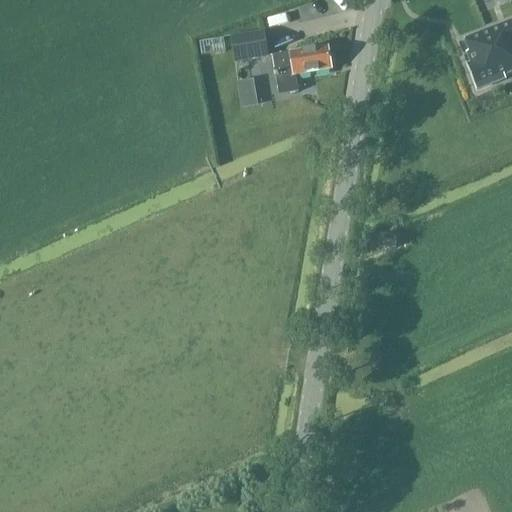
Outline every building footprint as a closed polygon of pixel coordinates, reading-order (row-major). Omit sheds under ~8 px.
[(317,0),(285,8),(287,19),(335,8),(333,0),(317,0)] [(261,14),(263,23),(285,19),(283,9),(261,14)] [(466,65),(476,90),(504,80),(502,76),(511,72),(511,21),(464,40),(468,52),(466,53),(470,64),(466,65)] [(235,62),(268,57),(264,31),(230,37),(235,62)] [(279,95),(287,94),(298,91),(295,76),(331,71),(327,46),(272,56),(279,95)] [(395,250),(397,236),(380,234),(378,248),(395,250)]
